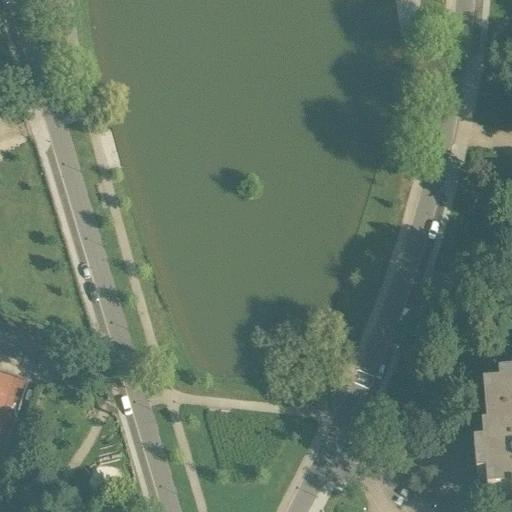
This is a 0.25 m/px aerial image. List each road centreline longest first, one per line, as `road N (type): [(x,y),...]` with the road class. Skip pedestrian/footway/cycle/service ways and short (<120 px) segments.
road 1 (residential): [(172,511),(15,0)]
road 2 (residential): [(325,458),(405,284),(443,135),(464,0)]
